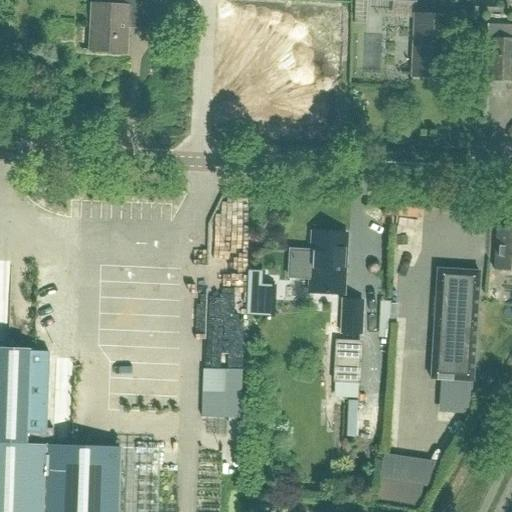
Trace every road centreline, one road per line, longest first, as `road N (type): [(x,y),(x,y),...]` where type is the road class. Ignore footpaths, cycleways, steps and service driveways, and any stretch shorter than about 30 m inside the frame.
road 1 (unclassified): [(511,160),(453,175),(0,152)]
road 2 (unknown): [(475,174),(461,227),(417,299),(407,445)]
